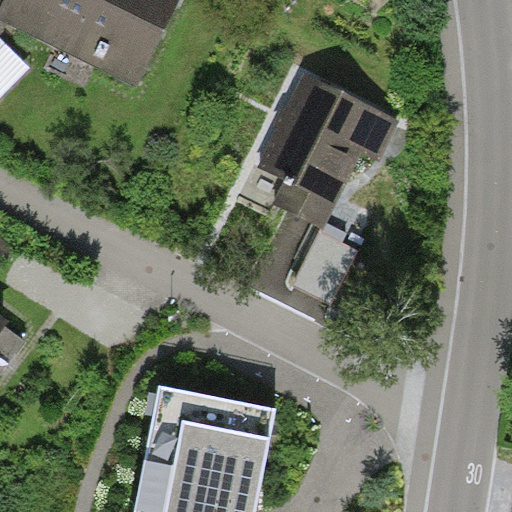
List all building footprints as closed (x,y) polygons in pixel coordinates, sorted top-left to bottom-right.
[(0,0),(0,12),(8,0),(0,0)] [(13,0),(0,29),(0,36),(142,101),(187,0),(13,0)] [(382,114),(302,80),(260,178),(341,212),(382,114)] [(0,310),(0,370),(28,329),(0,310)] [(257,511),(277,412),(160,389),(136,511),(257,511)]
